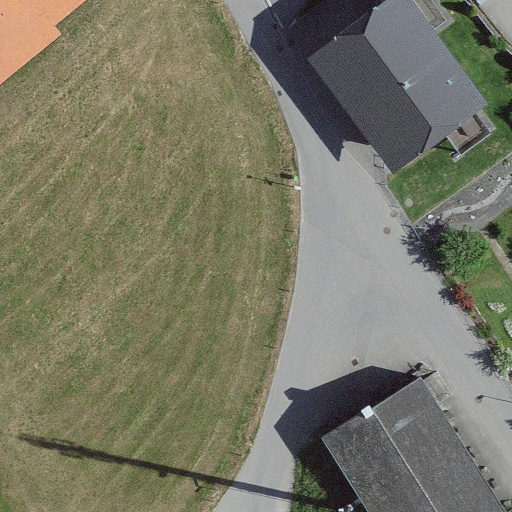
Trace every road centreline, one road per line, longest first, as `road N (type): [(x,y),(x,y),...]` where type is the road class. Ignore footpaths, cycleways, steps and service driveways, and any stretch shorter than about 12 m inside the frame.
road 1 (residential): [(239,511),(265,468),(360,229)]
road 2 (residential): [(511,440),(360,229)]
road 3 (residential): [(360,229),(239,0)]
